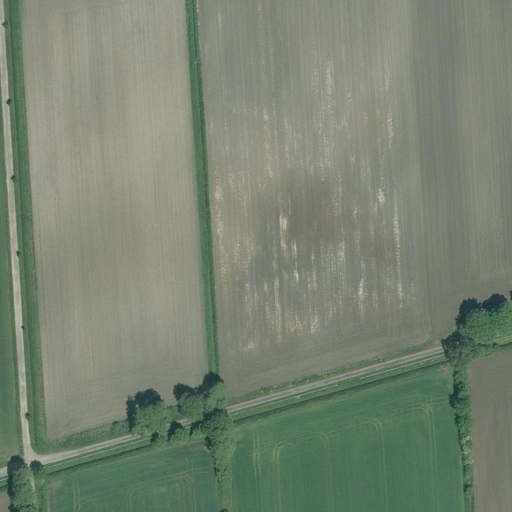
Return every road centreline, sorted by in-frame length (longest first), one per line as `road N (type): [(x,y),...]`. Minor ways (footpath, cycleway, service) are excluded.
road 1 (unclassified): [(29,466),(511,329)]
road 2 (track): [(29,466),(1,0)]
